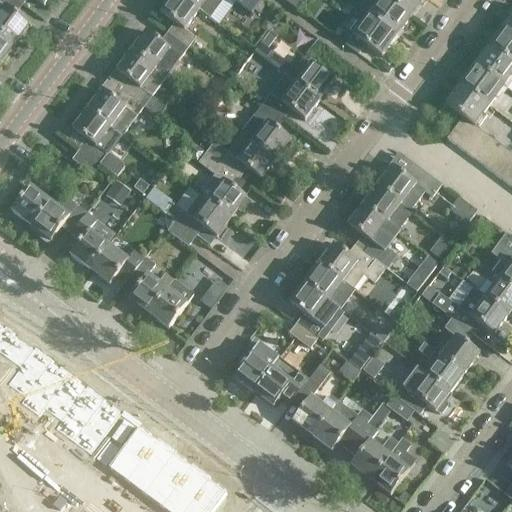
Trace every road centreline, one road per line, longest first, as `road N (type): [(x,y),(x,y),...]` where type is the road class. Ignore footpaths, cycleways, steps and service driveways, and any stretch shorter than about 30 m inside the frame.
road 1 (residential): [(162,397),(470,0)]
road 2 (tertiary): [(312,511),(162,397)]
road 3 (tertiary): [(0,147),(109,0)]
road 4 (tertiary): [(162,397),(26,297)]
road 5 (residential): [(431,511),(511,401)]
